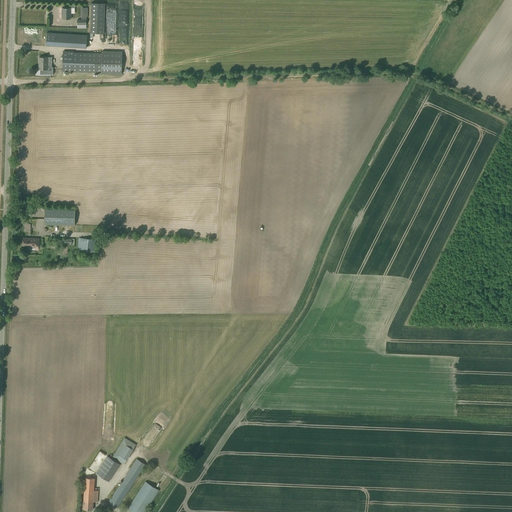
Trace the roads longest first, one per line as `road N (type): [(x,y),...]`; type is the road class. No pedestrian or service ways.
road 1 (track): [(2,80),(416,72),(511,115)]
road 2 (secondary): [(0,380),(13,0)]
